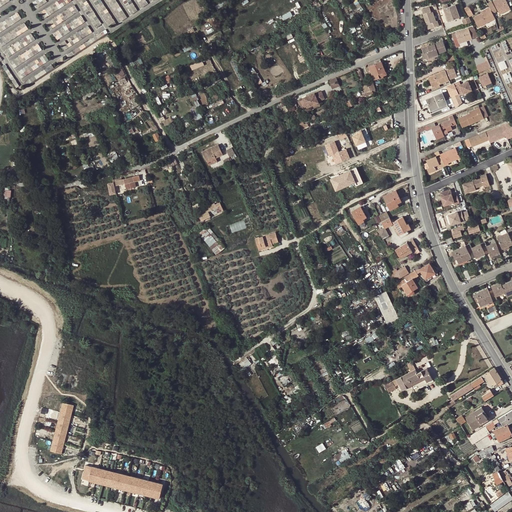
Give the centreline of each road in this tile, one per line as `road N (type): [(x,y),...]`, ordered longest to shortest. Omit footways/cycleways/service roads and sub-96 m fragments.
road 1 (unclassified): [(0,182),(65,185),(149,162),(407,42)]
road 2 (unclassified): [(491,511),(426,424),(412,429),(403,421),(373,437),(345,391)]
road 3 (track): [(59,68),(111,42),(173,151)]
road 4 (track): [(254,109),(238,104),(212,45),(222,30),(279,5)]
road 5 (unclassified): [(407,42),(418,190)]
